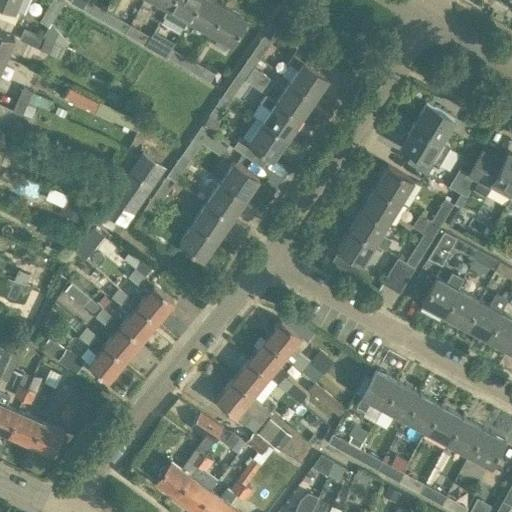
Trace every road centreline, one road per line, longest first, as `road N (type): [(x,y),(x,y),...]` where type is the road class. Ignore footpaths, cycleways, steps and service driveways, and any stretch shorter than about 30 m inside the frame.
road 1 (residential): [(73,511),(132,420),(268,264)]
road 2 (residential): [(268,264),(425,14)]
road 3 (residential): [(511,396),(268,264)]
